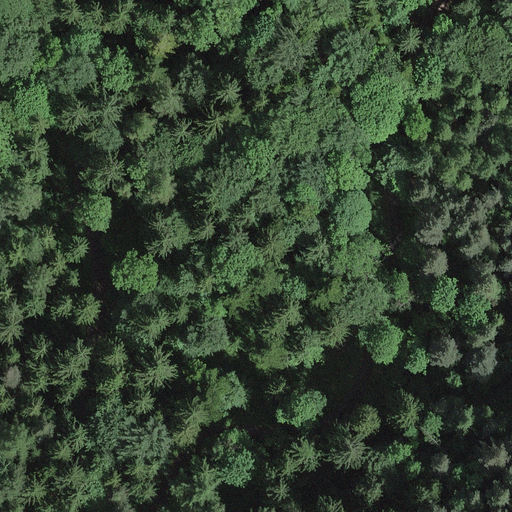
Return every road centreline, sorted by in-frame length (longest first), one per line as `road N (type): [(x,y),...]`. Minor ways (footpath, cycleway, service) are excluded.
road 1 (track): [(443,0),(427,71),(388,145),(393,267),(360,387),(346,411),(322,426),(203,438),(180,458),(153,511)]
road 2 (track): [(86,511),(93,232),(37,0)]
